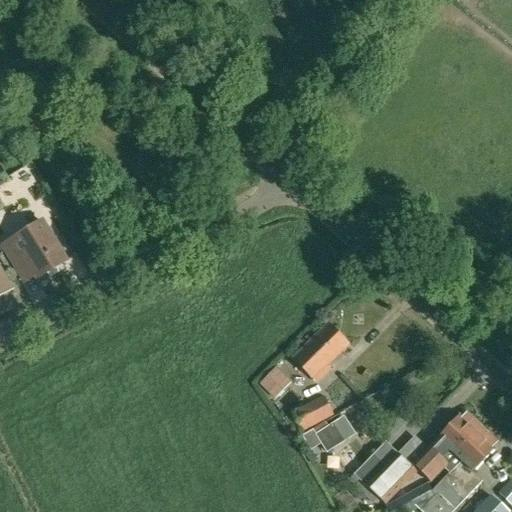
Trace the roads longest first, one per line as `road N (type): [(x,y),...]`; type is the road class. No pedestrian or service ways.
road 1 (residential): [(0,340),(287,181)]
road 2 (unclassified): [(511,387),(287,181)]
road 3 (unclassified): [(287,181),(88,0)]
